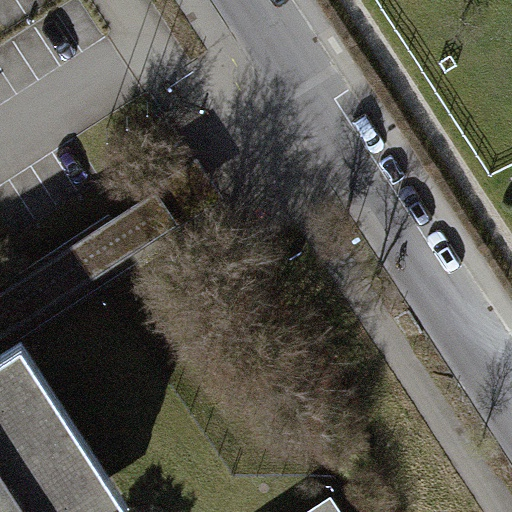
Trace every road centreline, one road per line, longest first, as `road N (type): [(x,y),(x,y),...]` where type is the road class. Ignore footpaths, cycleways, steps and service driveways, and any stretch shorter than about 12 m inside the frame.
road 1 (residential): [(244,0),(511,418)]
road 2 (unknown): [(354,0),(511,243)]
